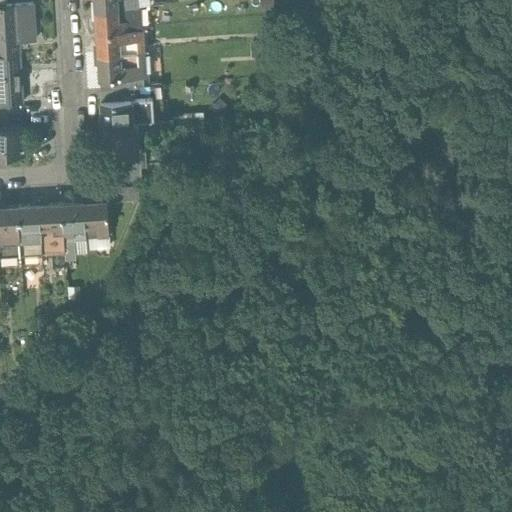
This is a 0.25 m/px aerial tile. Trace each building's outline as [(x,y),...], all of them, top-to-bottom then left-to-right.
[(94,0),(95,10),(119,9),(139,7),(138,0),(94,0)] [(17,3),(0,3),(0,54),(20,53),(17,3)] [(119,9),(95,10),(96,32),(132,30),(131,19),(120,20),(119,9)] [(132,30),(96,32),(98,54),(121,53),(143,52),(141,29),(132,30)] [(143,52),(121,53),(98,54),(99,77),(100,77),(144,74),(143,52)] [(20,53),(0,54),(0,102),(23,100),(20,53)] [(144,74),(100,77),(101,90),(124,88),(145,87),(144,74)] [(124,88),(101,90),(102,102),(124,100),(124,88)] [(102,102),(101,102),(103,125),(126,123),(125,111),(139,110),(139,99),(124,100),(102,102)] [(126,123),(103,125),(104,148),(105,148),(106,168),(141,166),(139,135),(127,135),(126,123)] [(0,126),(0,155),(26,154),(25,126),(0,126)] [(141,166),(106,168),(107,181),(142,178),(141,166)] [(136,185),(110,187),(111,201),(137,199),(136,185)] [(106,199),(84,200),(85,223),(97,223),(98,236),(109,235),(106,199)] [(84,200),(62,202),(64,238),(74,237),(73,224),(85,223),(84,200)] [(62,202),(40,203),(42,239),(42,251),(65,249),(64,238),(62,202)] [(40,203),(18,205),(21,265),(43,263),(42,251),(42,239),(40,203)] [(18,205),(0,205),(0,253),(10,253),(11,265),(21,265),(18,205)]
